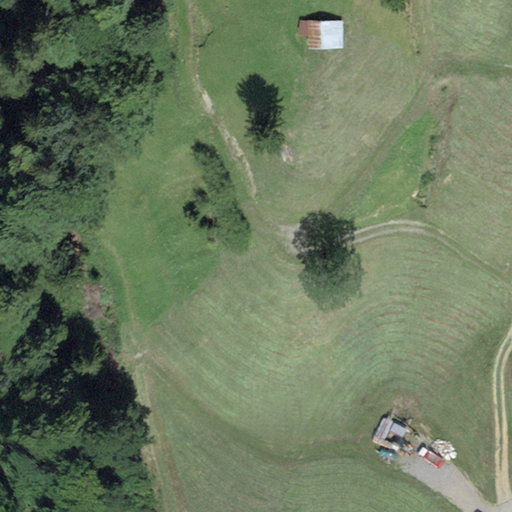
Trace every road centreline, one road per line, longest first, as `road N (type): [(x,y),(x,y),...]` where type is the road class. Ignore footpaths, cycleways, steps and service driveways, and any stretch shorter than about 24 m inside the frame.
road 1 (track): [(182,0),(189,89),(230,153),(250,211),(278,230),(318,223),(438,67),(464,62),(511,72)]
road 2 (track): [(511,284),(416,226),(306,252),(286,244),(278,230)]
road 3 (track): [(508,511),(499,368),(511,335)]
